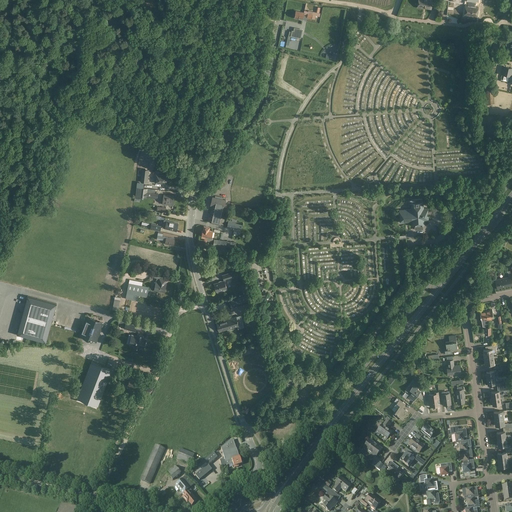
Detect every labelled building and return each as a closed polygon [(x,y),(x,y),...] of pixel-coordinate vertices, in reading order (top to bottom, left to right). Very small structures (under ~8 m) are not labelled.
[(431,0),(418,0),(418,7),(431,9),(431,0)] [(466,5),(464,16),(477,17),(478,6),(477,6),(477,0),(466,0),(467,3),(468,3),(468,5),(466,5)] [(307,17),(307,18),(312,19),(315,19),(316,16),(319,16),(320,13),(319,13),(320,7),(317,7),(316,12),(308,10),(308,11),(308,15),(307,17)] [(296,11),(295,18),(298,18),(298,19),(303,20),(303,16),(307,17),(308,15),(308,11),(304,11),(304,13),(296,11)] [(501,74),(502,74),(511,76),(511,74),(511,67),(503,66),(501,74)] [(494,84),(486,85),(487,103),(494,103),(494,84)] [(142,169),(140,182),(148,183),(149,170),(142,169)] [(166,184),(167,176),(156,175),(155,183),(166,184)] [(143,188),(136,187),(135,197),(142,198),(142,197),(154,198),(155,192),(155,189),(148,189),(143,188)] [(163,204),(173,206),(174,196),(164,195),(163,204)] [(210,222),(220,224),(226,200),(213,197),(211,205),(214,206),(210,222)] [(412,210),(399,210),(400,222),(412,221),(413,226),(416,225),(416,230),(422,229),(422,225),(425,225),(424,221),(428,220),(428,208),(423,209),(423,204),(423,202),(422,202),(421,199),(422,199),(422,198),(411,199),(411,200),(412,200),(412,203),(411,203),(411,205),(412,210)] [(242,223),(237,222),(237,219),(232,218),(232,221),(229,220),(227,227),(232,228),(232,230),(234,230),(234,233),(240,234),(240,230),(241,230),(242,223)] [(178,224),(164,220),(163,228),(176,231),(178,224)] [(201,234),(202,234),(201,236),(208,237),(207,241),(212,242),(213,239),(211,238),(213,232),(209,231),(210,227),(204,226),(203,231),(202,231),(201,234)] [(175,239),(167,237),(163,236),(161,236),(162,234),(158,233),(157,239),(166,241),(165,244),(173,245),(175,239)] [(226,248),(227,241),(214,239),(213,246),(226,248)] [(232,272),(222,275),(224,280),(233,277),(232,272)] [(253,286),(259,284),(257,276),(251,278),(253,286)] [(511,276),(511,277),(495,280),(497,288),(511,284),(511,279),(511,277),(511,276)] [(154,291),(165,293),(166,284),(165,284),(166,280),(159,279),(159,282),(156,282),(154,291)] [(214,284),(216,291),(227,288),(224,281),(214,284)] [(127,293),(131,294),(138,295),(147,297),(149,287),(129,283),(127,293)] [(46,342),(57,303),(28,296),(17,334),(46,342)] [(245,296),(231,301),(233,308),(248,304),(245,296)] [(246,323),(252,321),(250,312),(243,314),(246,323)] [(257,314),(251,316),(253,324),(257,323),(260,322),(257,314)] [(241,316),(236,317),(217,323),(219,332),(237,326),(238,329),(244,327),(243,324),(241,316)] [(88,317),(81,336),(96,342),(98,336),(93,334),(95,326),(101,329),(103,323),(97,321),(97,322),(93,321),(94,319),(88,317)] [(126,322),(124,328),(135,331),(136,325),(126,322)] [(128,343),(135,345),(134,347),(140,349),(140,347),(144,348),(144,346),(145,345),(146,344),(146,343),(146,342),(146,341),(146,339),(142,338),(143,335),(138,334),(137,336),(131,335),(128,343)] [(449,336),(450,342),(446,343),(447,350),(445,351),(445,354),(452,353),(452,350),(458,349),(456,335),(449,336)] [(485,346),(486,350),(483,350),(484,357),(497,355),(497,354),(496,345),(485,346)] [(497,357),(497,354),(497,355),(484,357),(485,365),(494,364),(493,358),(497,357)] [(453,359),(447,360),(448,367),(447,367),(448,375),(461,373),(460,365),(454,366),(453,359)] [(110,368),(92,360),(76,397),(95,405),(110,368)] [(125,378),(124,381),(128,383),(127,386),(136,389),(137,388),(137,386),(137,385),(138,382),(130,379),(130,378),(126,377),(125,378)] [(414,381),(406,390),(411,393),(408,397),(414,401),(421,391),(417,389),(420,385),(414,381)] [(458,390),(456,390),(457,403),(464,402),(463,395),(464,395),(463,389),(462,389),(462,386),(457,387),(458,390)] [(449,393),(447,393),(449,393),(449,391),(447,391),(442,392),(442,394),(443,405),(451,404),(449,393)] [(434,392),(434,394),(428,395),(430,407),(437,406),(436,399),(439,399),(438,392),(434,392)] [(395,412),(393,415),(398,419),(401,416),(403,418),(408,411),(403,407),(405,404),(399,400),(397,403),(400,405),(395,412)] [(495,419),(504,418),(502,411),(494,412),(495,419)] [(504,418),(495,419),(496,426),(505,425),(504,418)] [(386,421),(383,426),(382,425),(377,432),(387,439),(392,433),(388,429),(391,425),(386,421)] [(434,433),(425,426),(421,432),(430,439),(434,433)] [(458,430),(458,427),(450,429),(451,435),(454,435),(455,443),(460,443),(463,442),(463,439),(467,438),(465,429),(458,430)] [(505,431),(503,431),(497,432),(498,439),(511,437),(511,434),(506,435),(505,431)] [(511,437),(498,439),(499,446),(507,445),(506,441),(510,441),(509,438),(511,437)] [(413,439),(408,445),(416,451),(415,453),(418,455),(419,453),(424,447),(413,439)] [(241,461),(239,458),(236,449),(233,440),(229,441),(221,448),(223,453),(222,453),(225,463),(226,463),(227,466),(233,464),(234,468),(239,467),(238,466),(242,465),(242,464),(243,463),(243,462),(242,461),(241,461)] [(381,450),(369,441),(363,449),(375,458),(381,450)] [(460,445),(459,445),(460,452),(460,453),(461,453),(467,452),(467,449),(471,448),(470,441),(463,442),(460,443),(460,445)] [(140,480),(150,484),(165,449),(155,445),(140,480)] [(176,459),(191,464),(194,454),(180,449),(176,459)] [(401,459),(400,460),(408,467),(414,460),(414,459),(417,456),(411,452),(406,449),(404,451),(406,453),(401,459)] [(467,452),(461,453),(461,455),(460,455),(461,463),(462,462),(468,461),(468,458),(473,458),(472,451),(467,452)] [(506,452),(498,453),(498,460),(511,458),(511,457),(511,454),(507,455),(507,452),(506,452)] [(213,453),(204,460),(208,465),(217,458),(213,453)] [(511,458),(498,460),(499,467),(508,466),(508,462),(511,462),(511,458)] [(204,460),(192,471),(199,480),(212,470),(208,465),(204,460)] [(468,461),(462,462),(463,466),(461,466),(463,474),(464,474),(465,478),(475,477),(475,473),(471,473),(471,470),(474,470),(473,461),(468,461)] [(388,466),(387,466),(388,468),(390,469),(388,472),(398,481),(403,474),(397,469),(398,467),(391,462),(390,463),(389,463),(388,464),(388,466)] [(451,464),(440,465),(441,469),(439,469),(440,477),(448,476),(448,473),(452,473),(451,470),(450,470),(450,468),(451,468),(451,464)] [(335,484),(332,489),(337,493),(341,488),(345,492),(351,486),(340,477),(335,484)] [(183,478),(175,485),(183,494),(187,491),(191,488),(183,478)] [(434,492),(438,491),(437,488),(436,486),(437,485),(437,483),(433,483),(433,480),(424,481),(425,489),(427,489),(427,492),(427,493),(434,492)] [(511,486),(502,487),(503,494),(511,493),(511,489),(511,486)] [(470,489),(462,490),(463,497),(464,497),(464,500),(466,500),(466,499),(473,499),(478,498),(477,487),(470,488),(470,489)] [(326,502),(322,507),(329,511),(334,505),(335,506),(337,503),(337,502),(333,500),(337,495),(329,489),(327,492),(326,494),(325,494),(326,495),(323,499),(326,502)] [(183,496),(182,497),(187,503),(189,502),(192,505),(197,501),(192,494),(190,496),(189,494),(187,491),(183,494),(183,495),(182,495),(183,496)] [(426,493),(423,493),(423,497),(426,497),(427,501),(427,506),(430,506),(430,504),(434,504),(435,505),(439,504),(439,503),(439,499),(438,499),(438,498),(439,497),(438,494),(435,495),(434,492),(427,493),(427,492),(426,493)] [(511,494),(511,493),(503,494),(504,502),(511,500),(511,494)] [(370,495),(365,502),(362,500),(360,503),(366,507),(368,504),(375,510),(380,503),(370,495)] [(474,502),(473,499),(466,500),(467,507),(469,507),(469,509),(472,509),(479,508),(478,501),(474,502)]
